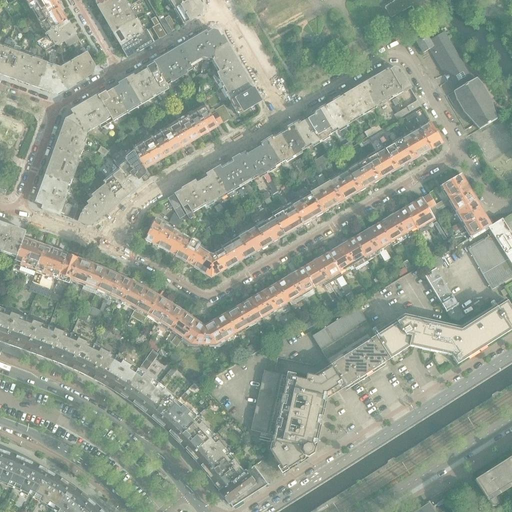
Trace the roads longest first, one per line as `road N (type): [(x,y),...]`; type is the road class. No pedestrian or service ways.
road 1 (residential): [(463,150),(208,297),(107,242)]
road 2 (secondary): [(511,355),(267,511)]
road 3 (tertiary): [(203,511),(152,452),(108,417),(0,369)]
road 4 (residential): [(284,116),(400,53),(414,63),(463,150)]
road 5 (residential): [(284,116),(160,186),(131,207),(107,242)]
road 6 (secondary): [(369,511),(511,420)]
road 7 (tertiary): [(0,420),(99,472),(137,511)]
road 8 (residential): [(220,12),(284,116)]
